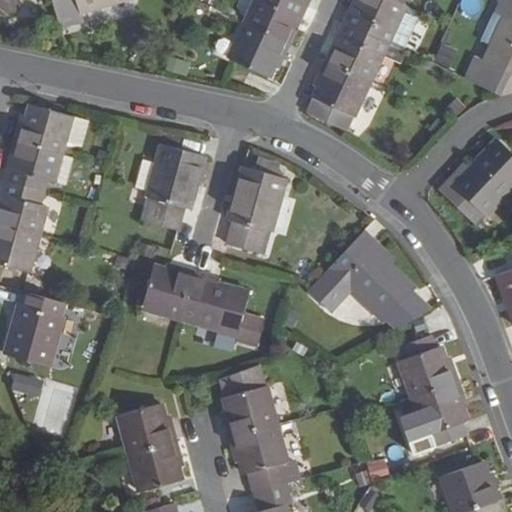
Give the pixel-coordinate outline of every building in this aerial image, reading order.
[(0,0),(0,6),(11,15),(21,0),(0,0)] [(119,0),(56,0),(65,26),(86,19),(84,11),(119,0)] [(308,5),(297,0),(256,0),(246,22),(286,41),(299,15),(302,16),(308,5)] [(350,10),(345,22),(389,42),(407,3),(399,0),(359,0),(354,13),(350,10)] [(511,0),(501,0),(497,11),(505,14),(483,62),(473,57),(464,77),(498,93),(508,72),(511,74),(511,0)] [(407,3),(389,42),(406,50),(425,11),(407,3)] [(61,14),(58,5),(49,8),(52,17),(61,14)] [(286,41),(246,22),(229,57),(269,76),(280,54),(284,56),(290,42),(286,41)] [(389,42),(345,22),(339,34),(343,36),(331,61),(372,79),(389,42)] [(372,79),(331,61),(327,59),(321,73),(325,75),(314,98),(308,111),(347,131),(354,117),(372,79)] [(370,86),(356,117),(370,123),(383,92),(370,86)] [(17,142),(21,143),(65,154),(75,115),(32,104),(25,129),(21,127),(17,142)] [(75,115),(65,154),(76,158),(82,159),(93,120),(75,115)] [(479,226),(511,190),(511,149),(499,138),(455,185),(450,180),(441,190),(431,201),(469,236),(479,226)] [(6,181),(46,192),(50,193),(53,180),(57,181),(65,154),(21,143),(14,169),(9,168),(6,181)] [(189,211),(205,157),(163,145),(147,199),(153,201),(147,222),(177,232),(183,209),(189,211)] [(76,158),(65,154),(57,181),(69,185),(76,158)] [(286,179),(244,167),(228,222),(235,223),(229,245),(258,254),(265,231),(270,234),(286,179)] [(0,219),(0,220),(43,232),(50,206),(43,205),(46,192),(6,181),(2,194),(7,196),(0,219)] [(0,262),(32,271),(43,232),(0,220),(0,262)] [(375,241),(366,232),(311,290),(333,310),(353,289),(388,322),(418,290),(371,245),(375,241)] [(182,319),(195,272),(182,268),(180,272),(155,265),(143,309),(182,319)] [(511,270),(499,275),(511,309),(511,270)] [(209,276),(195,272),(182,319),(240,335),(238,340),(258,345),(265,319),(245,314),(251,291),(208,280),(209,276)] [(291,301),(296,283),(278,278),(274,296),(291,301)] [(396,331),(436,308),(418,290),(388,322),(396,331)] [(59,315),(64,303),(31,295),(27,306),(23,305),(9,355),(53,367),(66,317),(59,315)] [(414,397),(461,381),(455,365),(451,366),(444,344),(438,346),(434,334),(402,344),(406,358),(401,359),(414,397)] [(265,363),(223,379),(234,420),(229,421),(233,436),(281,422),(265,363)] [(15,394),(29,388),(21,370),(7,377),(15,394)] [(466,395),(461,381),(414,397),(427,433),(434,431),(438,444),(469,434),(464,420),(470,418),(462,396),(466,395)] [(44,382),(43,407),(72,409),(73,383),(44,382)] [(134,452),(180,439),(176,426),(171,427),(166,403),(124,413),(134,452)] [(281,422),(233,436),(238,450),(242,448),(249,472),(253,471),(258,490),(292,481),(286,462),(292,460),(281,422)] [(184,454),(180,439),(134,452),(143,488),(186,478),(179,455),(184,454)] [(384,457),(367,462),(371,476),(389,471),(384,457)] [(456,511),(457,511),(502,496),(497,482),(493,483),(485,459),(443,473),(456,511)] [(298,502),(292,481),(258,490),(263,511),(264,511),(288,506),(288,504),(298,502)] [(506,509),(502,496),(457,511),(503,511),(503,510),(506,509)] [(180,511),(178,503),(147,511),(146,511),(180,511)]
